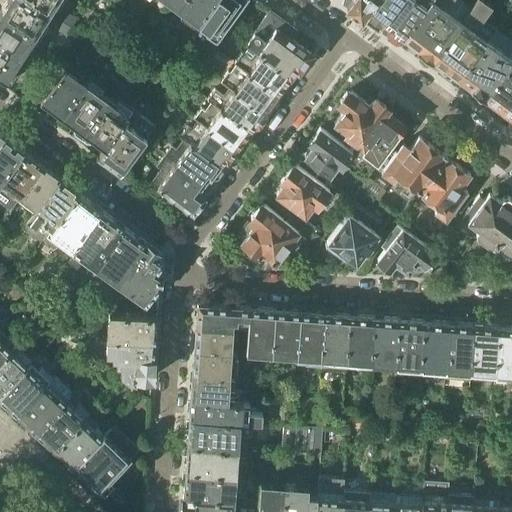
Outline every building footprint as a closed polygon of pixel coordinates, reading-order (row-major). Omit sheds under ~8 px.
[(28,0),(6,0),(0,10),(0,13),(33,35),(48,12),(28,0)] [(28,0),(48,12),(55,0),(28,0)] [(179,0),(176,5),(197,21),(202,15),(212,0),(179,0)] [(212,0),(202,15),(197,21),(207,28),(205,31),(216,39),(222,30),(243,0),(212,0)] [(383,21),(397,0),(341,0),(341,3),(346,7),(360,17),(361,17),(377,29),(383,21)] [(429,0),(397,0),(383,21),(389,25),(386,30),(387,35),(394,40),(400,40),(402,38),(429,0)] [(429,0),(402,38),(418,49),(416,52),(430,62),(432,60),(471,6),(464,1),(462,0),(429,0)] [(474,0),(471,6),(432,60),(458,79),(486,40),(494,29),(493,29),(498,22),(486,13),(490,7),(491,6),(490,5),(493,1),(492,0),(474,0)] [(245,43),(248,44),(288,76),(295,67),(298,69),(310,52),(291,38),(297,30),(269,10),(245,43)] [(0,13),(0,44),(19,57),(33,35),(0,13)] [(67,14),(62,21),(71,27),(75,19),(67,14)] [(153,20),(161,26),(165,19),(158,14),(153,20)] [(165,19),(161,26),(168,31),(172,25),(165,19)] [(71,27),(62,21),(57,29),(66,35),(71,27)] [(483,99),(484,98),(511,62),(511,58),(486,40),(458,79),(470,88),(469,89),(470,93),(479,99),(483,99)] [(19,57),(0,44),(0,77),(4,80),(19,57)] [(234,62),(235,63),(275,93),(288,76),(248,44),(242,52),(241,52),(234,62)] [(90,60),(98,66),(104,58),(96,52),(90,60)] [(38,59),(33,66),(42,72),(47,64),(38,59)] [(511,62),(484,98),(511,118),(511,116),(511,62)] [(220,80),(223,82),(263,113),(263,110),(275,93),(235,63),(229,71),(228,70),(220,80)] [(42,72),(33,66),(28,74),(37,80),(42,72)] [(39,99),(61,115),(85,82),(63,66),(39,99)] [(112,76),(119,82),(125,74),(117,68),(112,76)] [(183,73),(180,78),(186,82),(190,78),(183,73)] [(125,74),(119,82),(126,87),(132,79),(125,74)] [(180,78),(176,82),(183,87),(186,82),(180,78)] [(61,115),(82,131),(106,97),(85,82),(61,115)] [(207,98),(210,101),(248,130),(253,124),(258,123),(264,115),(263,113),(223,82),(217,91),(214,88),(207,98)] [(360,152),(377,164),(405,126),(386,111),(385,106),(376,99),(371,100),(368,103),(351,91),(346,91),(339,100),(340,106),(343,108),(333,122),(346,132),(343,135),(362,149),(360,152)] [(82,131),(103,146),(128,113),(106,97),(82,131)] [(193,116),(197,119),(235,148),(248,130),(210,101),(204,109),(200,106),(193,116)] [(132,108),(128,113),(103,146),(96,155),(119,172),(154,125),(133,109),(133,108),(132,108)] [(179,134),(189,142),(222,167),(222,164),(220,163),(224,157),(226,159),(235,148),(197,119),(190,128),(186,125),(179,134)] [(311,145),(304,155),(322,168),(319,172),(327,178),(338,162),(342,165),(352,151),(319,127),(308,143),(311,145)] [(397,175),(417,190),(444,154),(418,135),(408,148),(402,143),(380,173),(392,181),(397,175)] [(0,182),(23,151),(3,136),(0,140),(0,182)] [(162,155),(201,184),(207,176),(211,179),(217,178),(223,170),(222,167),(189,142),(181,152),(170,143),(162,155)] [(42,165),(23,151),(0,182),(0,202),(10,209),(10,208),(18,198),(20,195),(42,165)] [(444,154),(417,190),(413,196),(433,211),(445,220),(467,191),(460,186),(470,173),(444,154)] [(201,184),(162,155),(155,164),(166,173),(156,186),(179,202),(175,208),(174,214),(180,218),(185,216),(189,210),(192,212),(204,196),(196,190),(201,184)] [(283,183),(275,194),(295,208),(292,211),(302,218),(312,204),(315,207),(329,188),(293,162),(280,181),(283,183)] [(58,177),(42,165),(20,195),(36,207),(58,177)] [(24,225),(24,226),(24,227),(24,228),(24,229),(24,230),(25,230),(25,231),(25,232),(26,233),(26,234),(27,234),(27,235),(28,235),(28,236),(29,236),(29,237),(30,237),(30,238),(31,238),(32,238),(32,239),(33,239),(34,239),(35,239),(36,240),(37,240),(38,240),(39,240),(40,239),(41,239),(42,238),(55,221),(78,191),(58,177),(36,207),(24,223),(24,224),(24,225)] [(55,221),(42,238),(55,248),(61,239),(72,247),(74,244),(78,238),(101,209),(98,207),(92,202),(78,191),(55,221)] [(476,238),(490,248),(511,217),(511,199),(508,196),(502,197),(500,200),(488,192),(484,198),(478,195),(462,217),(478,229),(476,233),(476,238)] [(291,215),(286,222),(264,204),(258,206),(258,205),(250,216),(250,222),(252,224),(240,241),(258,256),(261,253),(274,263),(284,250),(287,252),(306,226),(291,215)] [(101,209),(78,238),(88,246),(84,252),(82,255),(93,263),(96,260),(96,259),(122,225),(122,224),(121,224),(114,219),(101,209)] [(347,212),(324,243),(342,257),(344,255),(356,264),(363,255),(366,257),(381,237),(347,212)] [(511,217),(490,248),(502,257),(508,256),(510,253),(511,254),(511,217)] [(389,243),(377,259),(389,268),(395,262),(407,272),(416,260),(430,271),(442,257),(397,223),(384,239),(389,243)] [(96,260),(93,263),(112,277),(110,280),(111,281),(116,275),(144,241),(143,240),(136,235),(122,225),(96,259),(96,260)] [(116,275),(111,281),(113,283),(115,280),(139,297),(145,301),(146,299),(150,302),(155,295),(152,292),(158,284),(159,282),(159,271),(155,268),(160,262),(160,258),(156,254),(158,251),(157,250),(145,241),(144,240),(144,241),(116,275)] [(232,326),(247,328),(248,306),(197,302),(195,324),(232,326)] [(246,350),(270,352),(273,308),(248,306),(247,328),(246,350)] [(270,352),(295,354),(298,310),(273,308),(270,352)] [(307,364),(319,365),(323,312),(298,310),(295,354),(295,364),(299,364),(299,354),(308,355),(307,364)] [(108,311),(107,338),(154,342),(156,315),(108,311)] [(344,367),(344,358),(348,314),(323,312),(319,365),(344,367)] [(344,358),(369,360),(373,316),(348,314),(344,358)] [(369,360),(395,362),(398,318),(373,316),(369,360)] [(423,319),(398,318),(395,362),(394,372),(397,372),(406,372),(419,373),(419,364),(423,319)] [(423,319),(419,364),(423,364),(444,365),(448,321),(423,319)] [(469,372),(494,374),(498,325),(482,324),(482,320),(474,320),(474,323),(473,323),(469,372)] [(468,378),(469,372),(473,323),(448,321),(444,365),(443,376),(468,378)] [(230,351),(232,326),(195,324),(194,349),(230,351)] [(503,370),(511,370),(511,326),(498,325),(494,374),(494,378),(503,379),(503,370)] [(0,360),(16,344),(0,328),(0,360)] [(112,352),(112,356),(116,356),(116,362),(120,363),(119,372),(130,381),(135,382),(136,376),(152,377),(154,342),(107,338),(106,351),(112,352)] [(16,344),(0,360),(0,394),(31,362),(33,360),(16,344)] [(194,349),(192,373),(228,376),(233,376),(235,377),(236,359),(236,352),(230,351),(194,349)] [(16,413),(17,414),(53,376),(42,366),(38,369),(31,362),(0,394),(0,397),(16,413)] [(17,414),(35,431),(68,397),(74,391),(56,373),(53,376),(17,414)] [(190,397),(190,398),(238,401),(239,389),(242,389),(242,377),(235,377),(233,376),(228,376),(192,373),(190,397)] [(35,431),(54,449),(87,413),(77,403),(75,404),(68,397),(35,431)] [(243,402),(238,401),(190,398),(190,397),(186,397),(186,406),(189,407),(189,417),(250,422),(262,422),(262,413),(242,411),(243,402)] [(87,413),(54,449),(73,466),(74,465),(107,430),(99,422),(96,421),(87,413)] [(341,414),(340,420),(339,427),(348,428),(349,415),(341,414)] [(350,428),(365,428),(366,416),(351,415),(350,428)] [(249,435),(250,422),(189,417),(187,443),(236,446),(237,443),(242,443),(243,434),(249,435)] [(315,426),(322,426),(339,427),(340,420),(315,418),(315,426)] [(322,426),(315,426),(282,424),(279,449),(320,452),(322,426)] [(107,430),(74,465),(86,477),(85,479),(97,491),(98,490),(103,495),(114,485),(108,479),(136,449),(111,426),(107,430)] [(234,472),(236,446),(187,443),(185,469),(234,472)] [(185,469),(183,494),(245,498),(247,473),(234,472),(185,469)] [(317,476),(316,495),(314,511),(340,511),(343,491),(344,477),(317,476)] [(423,479),(422,495),(420,511),(445,511),(447,496),(448,496),(449,480),(423,479)] [(260,482),(258,499),(257,511),(281,511),(284,483),(260,482)] [(295,484),(284,483),(281,511),(314,511),(316,495),(307,494),(307,486),(295,485),(295,484)] [(366,511),(367,493),(343,491),(340,511),(366,511)] [(367,493),(366,511),(393,511),(395,493),(384,492),(383,500),(369,499),(370,491),(368,491),(368,493),(367,493)] [(395,493),(393,511),(420,511),(422,495),(395,493)] [(450,496),(448,496),(447,496),(445,511),(470,511),(472,498),(472,494),(458,493),(458,497),(455,496),(455,493),(450,493),(450,496)] [(245,498),(183,494),(181,511),(257,511),(258,499),(245,498)] [(483,499),(472,498),(470,511),(496,511),(498,502),(498,498),(483,497),(483,499)] [(511,511),(511,502),(498,502),(496,511),(511,511)]
